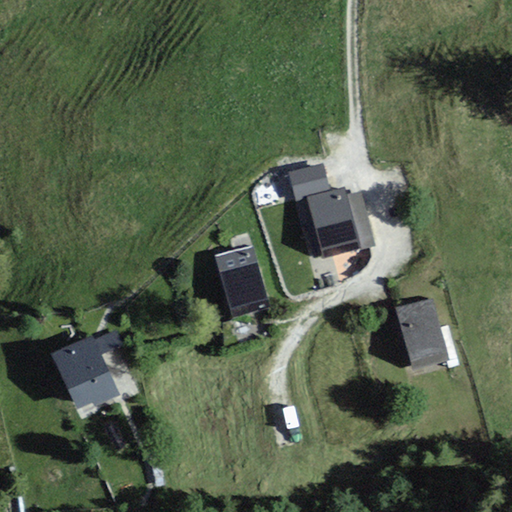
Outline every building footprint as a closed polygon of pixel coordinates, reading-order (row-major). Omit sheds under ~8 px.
[(288,176),(296,201),(329,191),(322,166),(288,176)] [(308,202),(321,257),(365,246),(352,191),(308,202)] [(215,257),(234,316),(270,305),(251,245),(215,257)] [(395,311),(414,369),(449,358),(430,299),(395,311)] [(52,356),(78,412),(116,394),(90,338),(52,356)]
